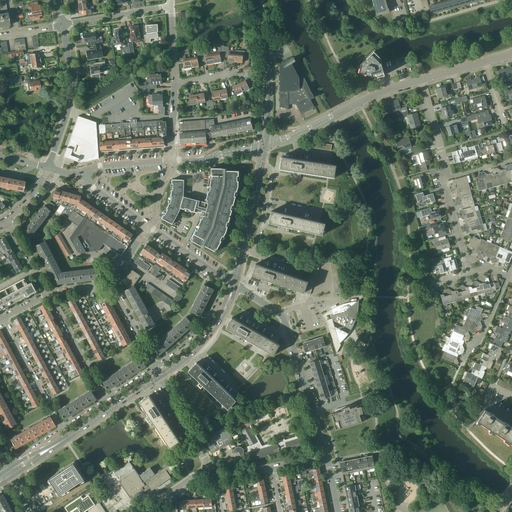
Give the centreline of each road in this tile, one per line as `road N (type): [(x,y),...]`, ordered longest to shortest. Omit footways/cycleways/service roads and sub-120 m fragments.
road 1 (residential): [(326,456),(283,317),(235,283)]
road 2 (tertiary): [(263,145),(420,79)]
road 3 (secondary): [(30,459),(160,376)]
road 4 (residential): [(48,168),(70,102),(61,24)]
road 5 (secondary): [(263,145),(266,77),(256,0)]
road 6 (residential): [(63,429),(2,317)]
road 7 (residential): [(47,293),(105,401)]
